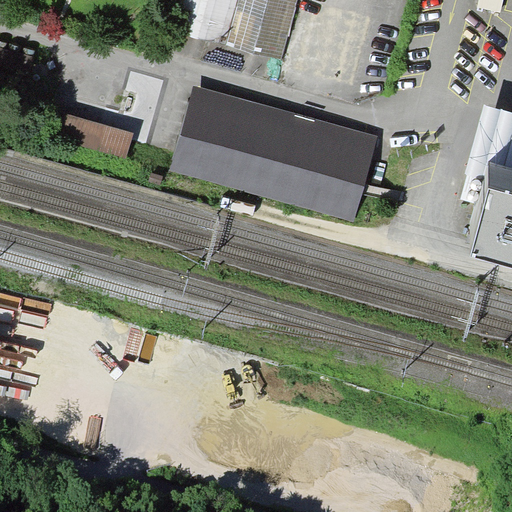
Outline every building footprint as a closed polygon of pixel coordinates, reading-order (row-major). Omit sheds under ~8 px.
[(282,60),(298,0),(173,0),(166,30),(282,60)] [(379,135),(194,85),(170,170),(355,221),(379,135)] [(490,189),(511,195),(511,110),(484,103),(464,175),(468,176),(461,199),(485,206),(490,189)] [(128,159),(135,133),(68,115),(61,141),(128,159)] [(511,195),(490,189),(485,206),(472,257),(511,268),(511,195)]
